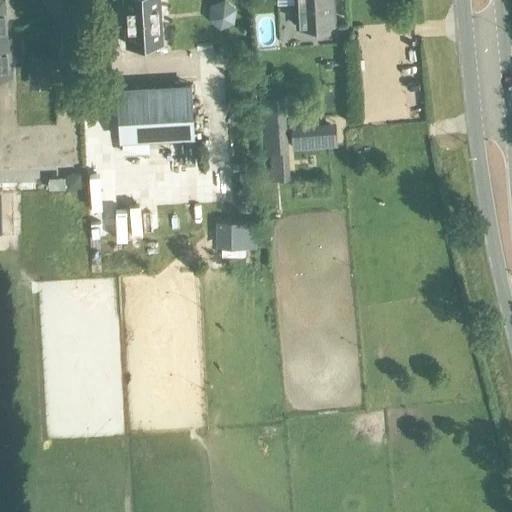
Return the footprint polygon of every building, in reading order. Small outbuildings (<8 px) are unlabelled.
[(0,0),(0,77),(13,77),(11,36),(4,37),(2,0),(0,0)] [(123,0),(126,44),(162,42),(159,0),(123,0)] [(250,0),(245,0),(245,12),(265,11),(263,0),(250,0)] [(334,25),(332,0),(294,0),(296,27),(334,25)] [(121,136),(134,136),(191,133),(189,86),(119,90),(121,136)] [(260,98),(263,150),(281,149),(278,97),(260,98)] [(291,125),(291,135),(293,149),(338,146),(336,122),(291,125)] [(105,176),(105,158),(84,158),(84,175),(105,176)] [(323,165),(283,167),(284,187),(324,185),(323,165)] [(80,173),(67,174),(67,188),(81,187),(80,173)] [(221,246),(246,245),(256,245),(256,221),(220,222),(221,246)]
